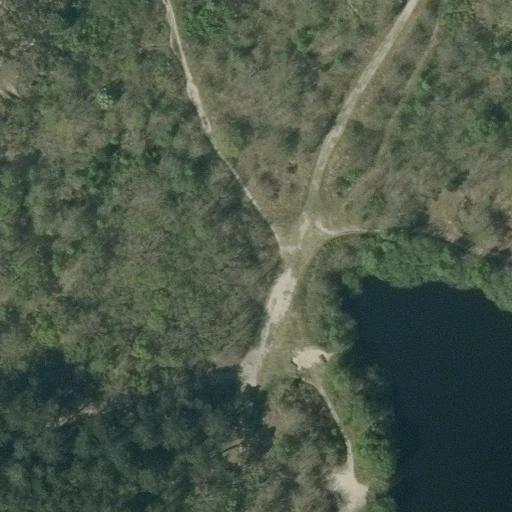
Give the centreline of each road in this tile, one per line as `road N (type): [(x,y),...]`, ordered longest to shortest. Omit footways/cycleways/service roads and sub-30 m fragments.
road 1 (track): [(413,0),(335,129),(251,378)]
road 2 (track): [(251,378),(214,380),(0,439)]
road 3 (track): [(226,511),(251,378)]
